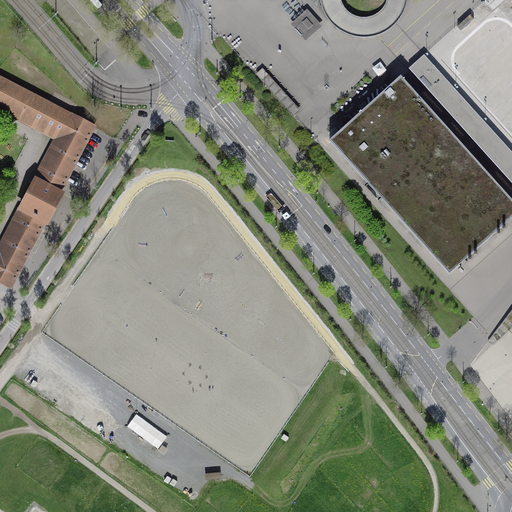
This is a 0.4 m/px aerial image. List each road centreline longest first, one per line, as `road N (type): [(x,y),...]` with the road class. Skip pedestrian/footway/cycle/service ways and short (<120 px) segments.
road 1 (secondary): [(188,81),(511,489)]
road 2 (residential): [(188,81),(0,344)]
road 3 (unknown): [(389,50),(511,194)]
